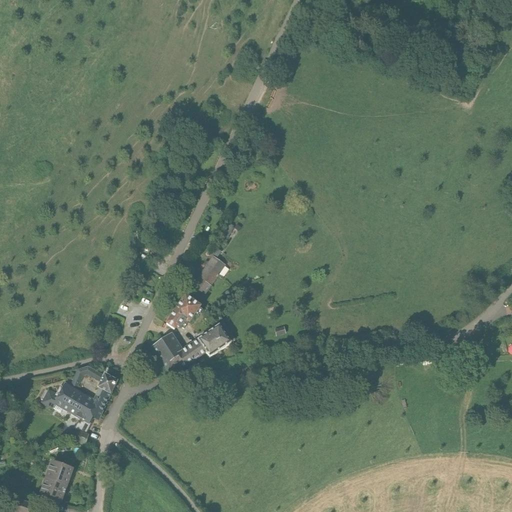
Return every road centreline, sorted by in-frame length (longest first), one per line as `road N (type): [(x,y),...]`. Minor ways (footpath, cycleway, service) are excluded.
road 1 (unclassified): [(128,389),(125,361),(300,0)]
road 2 (unclassified): [(128,389),(450,336),(511,287)]
road 3 (track): [(0,379),(125,361)]
road 4 (unclassified): [(106,431),(159,469),(197,511)]
